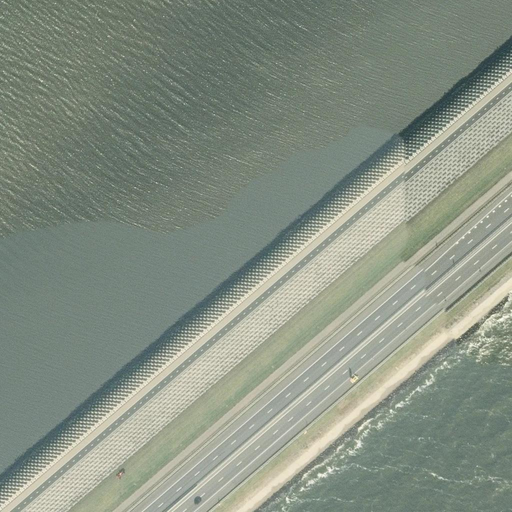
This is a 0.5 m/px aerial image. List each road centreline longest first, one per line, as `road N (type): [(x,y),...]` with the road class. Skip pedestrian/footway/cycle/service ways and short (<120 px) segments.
road 1 (motorway): [(511,202),(154,511)]
road 2 (motorway): [(183,511),(511,228)]
